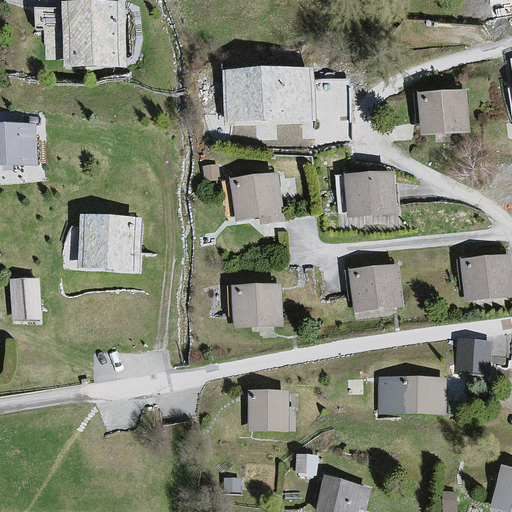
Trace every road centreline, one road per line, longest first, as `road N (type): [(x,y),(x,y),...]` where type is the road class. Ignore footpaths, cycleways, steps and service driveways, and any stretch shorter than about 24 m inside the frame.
road 1 (residential): [(511,328),(343,348),(0,412)]
road 2 (residential): [(511,233),(367,140),(360,112),(402,82),(511,46)]
